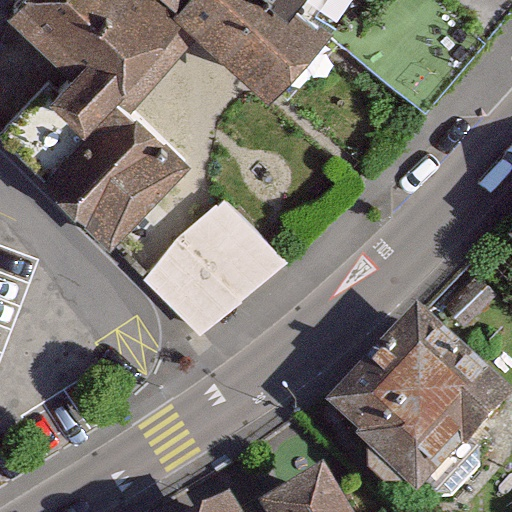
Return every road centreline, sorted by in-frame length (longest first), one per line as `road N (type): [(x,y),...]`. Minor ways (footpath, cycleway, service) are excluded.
road 1 (primary): [(511,155),(448,232),(316,360)]
road 2 (primary): [(84,511),(316,360)]
